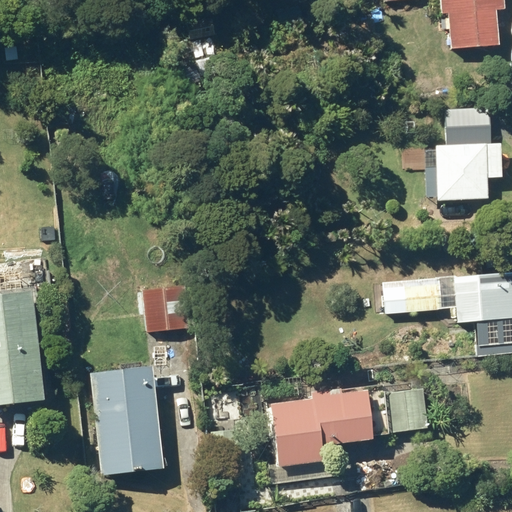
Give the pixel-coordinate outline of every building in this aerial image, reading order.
[(445,18),(448,53),(496,50),(494,15),(501,15),(500,0),(436,0),(438,18),(445,18)] [(395,61),(414,62),(415,50),(396,49),(395,61)] [(69,92),(71,120),(91,119),(89,90),(69,92)] [(485,148),(483,111),(444,114),(446,149),(432,150),(432,158),(421,159),(422,193),(425,192),(426,201),(434,201),(434,206),(485,203),(485,185),(494,185),(494,181),(500,181),(498,147),(485,148)] [(511,323),(511,275),(472,279),(472,284),(450,286),(454,327),(487,325),(511,323)] [(438,288),(400,290),(402,314),(439,312),(438,288)] [(140,292),(144,336),(181,332),(178,289),(140,292)] [(0,301),(0,411),(38,408),(26,299),(0,301)] [(511,323),(487,325),(488,344),(511,342),(511,323)] [(87,378),(99,480),(158,473),(147,371),(87,378)] [(378,397),(383,437),(427,431),(421,391),(378,397)] [(265,410),(274,472),(317,466),(316,452),(368,445),(361,398),(265,410)] [(210,437),(216,494),(240,491),(236,456),(241,456),(238,433),(210,437)]
